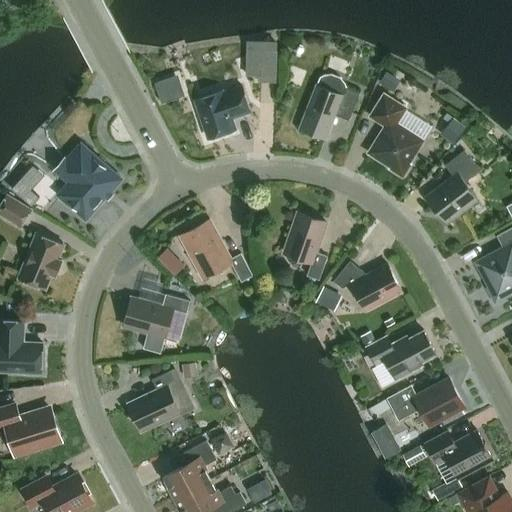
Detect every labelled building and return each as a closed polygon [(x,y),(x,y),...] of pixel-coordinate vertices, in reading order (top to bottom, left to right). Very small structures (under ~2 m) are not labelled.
[(278,48),(260,48),(259,79),(277,79),(278,48)] [(350,119),(360,92),(347,86),(345,82),(341,76),(332,73),(325,74),(320,76),(317,84),(300,127),(327,138),(336,114),(350,119)] [(252,110),(243,85),(224,91),(223,89),(196,99),(209,137),(236,128),(233,117),(252,110)] [(403,176),(412,162),(410,161),(424,139),(397,122),(407,107),(385,93),(371,115),(386,125),(369,152),(391,166),(390,167),(403,176)] [(454,119),(448,132),(461,138),(467,125),(454,119)] [(108,165),(97,156),(96,158),(82,145),(80,147),(78,146),(67,158),(69,160),(67,162),(74,168),(74,179),(62,194),(70,201),(68,203),(76,210),(78,208),(86,215),(95,206),(97,207),(104,198),(103,197),(119,178),(106,167),(108,165)] [(449,220),(478,198),(468,184),(469,178),(481,169),(465,149),(445,164),(454,176),(427,197),(442,216),(446,216),(449,220)] [(31,206),(10,193),(8,192),(0,205),(0,212),(23,227),(35,208),(31,206)] [(317,251),(326,225),(327,221),(299,211),(285,252),(312,261),(308,274),(320,278),(328,255),(317,251)] [(231,258),(214,225),(210,219),(182,235),(204,276),(232,261),(242,280),(254,274),(242,252),(231,258)] [(511,226),(498,234),(505,247),(478,261),(491,285),(489,286),(497,300),(511,292),(509,290),(511,288),(511,226)] [(19,277),(47,288),(53,273),(56,274),(62,259),(59,258),(65,243),(37,232),(19,277)] [(367,309),(403,290),(388,262),(367,273),(351,260),(334,280),(343,287),(352,282),(367,309)] [(176,274),(183,267),(177,261),(170,268),(176,274)] [(329,282),(321,298),(339,307),(347,291),(329,282)] [(133,296),(125,325),(166,337),(174,309),(187,312),(191,300),(167,293),(163,305),(133,296)] [(0,370),(28,371),(30,373),(36,374),(38,372),(42,372),(43,341),(24,341),(25,320),(0,318),(0,370)] [(437,353),(424,329),(394,345),(388,334),(367,346),(377,364),(386,359),(397,378),(424,364),(423,361),(437,353)] [(197,372),(196,362),(184,364),(185,373),(197,372)] [(142,430),(181,412),(168,385),(181,379),(175,368),(153,378),(158,389),(129,403),(142,430)] [(461,398),(450,377),(418,394),(412,384),(387,397),(399,420),(418,410),(423,412),(430,424),(462,407),(460,403),(461,398)] [(0,429),(8,427),(16,453),(57,440),(46,408),(20,416),(16,402),(0,407),(0,429)] [(389,455),(405,447),(391,420),(375,428),(389,455)] [(447,456),(458,477),(494,458),(478,429),(455,441),(449,430),(426,442),(436,461),(447,456)] [(176,498),(212,478),(204,465),(217,458),(207,439),(183,452),(189,462),(164,476),(176,498)] [(427,456),(421,445),(403,453),(409,465),(427,456)] [(52,511),(72,511),(93,501),(78,474),(53,487),(47,476),(24,488),(34,505),(45,499),(52,511)] [(472,511),(481,508),(482,511),(511,511),(511,497),(508,491),(501,495),(490,476),(459,492),(469,511),(472,511)] [(176,498),(183,511),(202,511),(212,507),(215,511),(230,511),(247,503),(241,491),(236,493),(232,485),(219,492),(212,478),(176,498)] [(460,501),(456,494),(449,498),(453,505),(460,501)]
